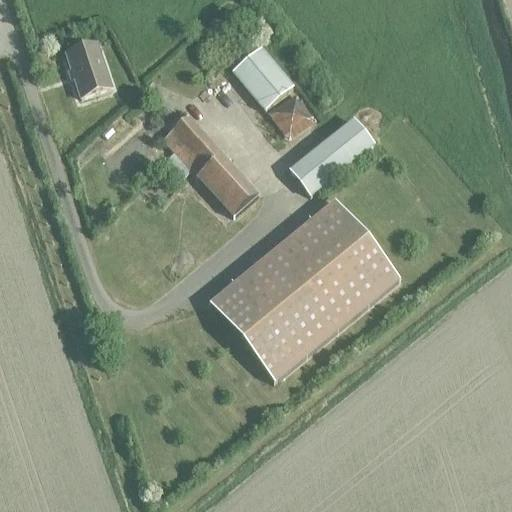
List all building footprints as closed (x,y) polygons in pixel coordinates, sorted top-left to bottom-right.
[(65,58),(80,103),(110,93),(95,48),(65,58)] [(232,77),(264,116),(292,93),(260,54),(232,77)] [(232,222),(257,201),(181,117),(165,132),(171,139),(163,145),(173,157),(161,168),(178,187),(190,176),(232,222)] [(289,176),(309,201),(372,151),(352,126),(289,176)] [(210,311),(274,389),(400,287),(336,208),(210,311)]
